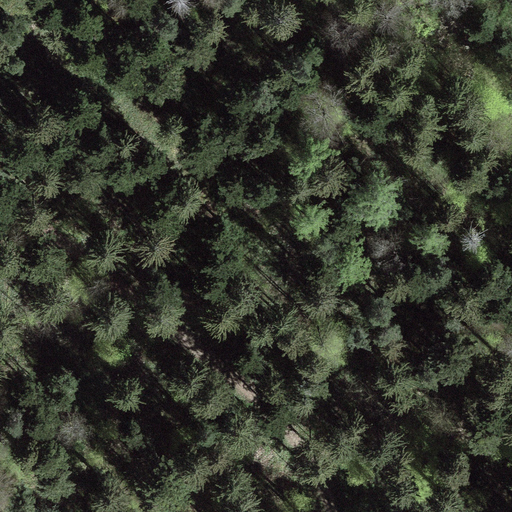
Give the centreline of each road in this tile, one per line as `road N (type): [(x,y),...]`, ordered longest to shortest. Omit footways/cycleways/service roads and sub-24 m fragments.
road 1 (track): [(0,187),(270,404)]
road 2 (track): [(270,404),(325,486),(333,511)]
